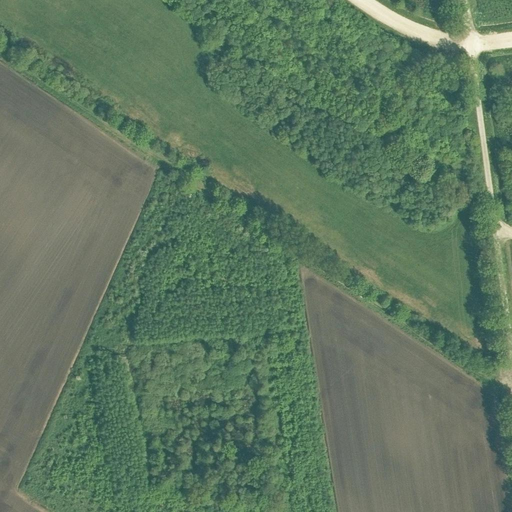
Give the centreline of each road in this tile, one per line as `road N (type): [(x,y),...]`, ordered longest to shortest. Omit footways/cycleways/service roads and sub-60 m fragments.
road 1 (track): [(511,382),(478,374),(0,53)]
road 2 (track): [(511,41),(451,45),(362,0)]
